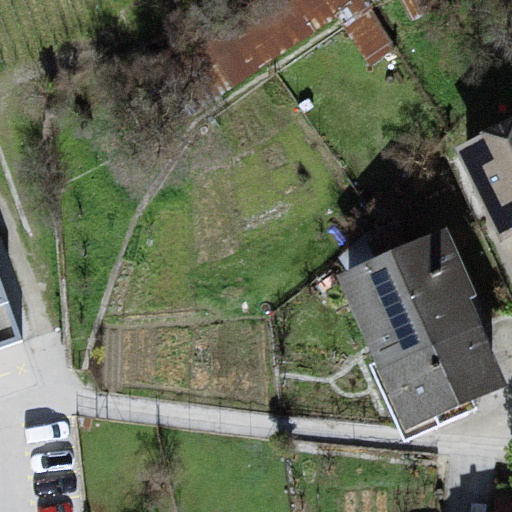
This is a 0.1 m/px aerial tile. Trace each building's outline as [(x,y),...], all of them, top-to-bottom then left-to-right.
[(224,80),(371,9),(366,0),(262,0),(200,31),(224,80)] [(511,129),(461,157),(511,246),(511,129)] [(511,380),(454,242),(346,290),(423,439),(511,397),(511,380)] [(0,283),(0,341),(20,335),(0,283)] [(511,511),(511,492),(501,490),(496,511),(511,511)]
